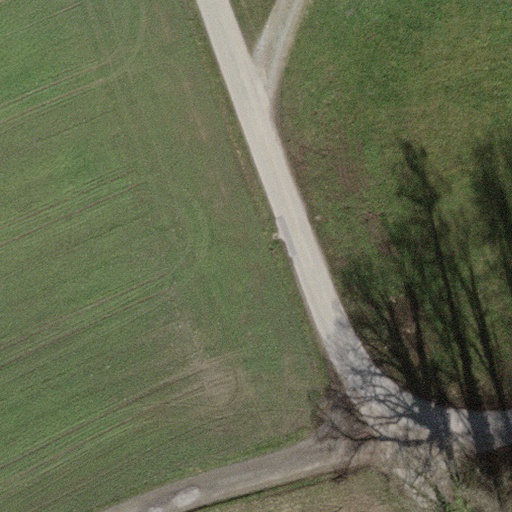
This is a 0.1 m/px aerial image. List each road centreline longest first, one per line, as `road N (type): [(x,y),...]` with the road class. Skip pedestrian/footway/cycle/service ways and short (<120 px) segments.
road 1 (unclassified): [(213,0),(372,428)]
road 2 (track): [(511,426),(372,428),(140,511)]
road 3 (track): [(256,117),(304,0)]
